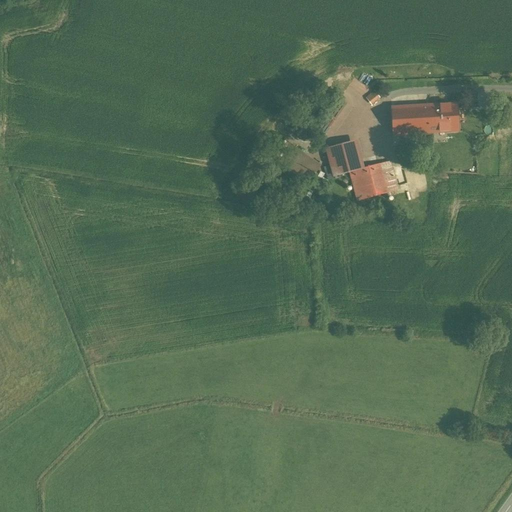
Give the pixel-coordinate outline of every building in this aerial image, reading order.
[(374,92),(367,99),(371,104),(379,98),(374,92)] [(457,105),(428,107),(430,132),(458,131),(457,105)] [(430,132),(428,107),(391,109),(393,135),(430,132)] [(349,173),(364,168),(356,139),(335,145),(337,151),(327,154),(334,177),(349,173)] [(364,168),(349,173),(357,202),(398,191),(390,162),(364,168)]
